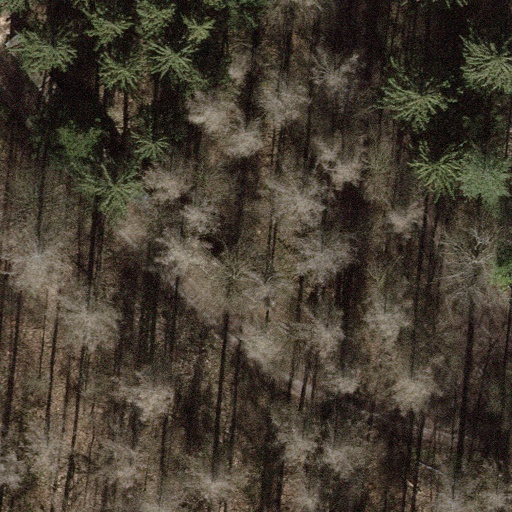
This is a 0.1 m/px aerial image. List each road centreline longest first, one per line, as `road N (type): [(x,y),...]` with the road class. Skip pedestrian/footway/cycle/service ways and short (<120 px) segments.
road 1 (track): [(0,64),(88,181),(246,352),(401,424),(511,431)]
road 2 (track): [(350,0),(360,70),(480,280)]
road 3 (track): [(511,312),(480,280),(460,365),(401,424)]
